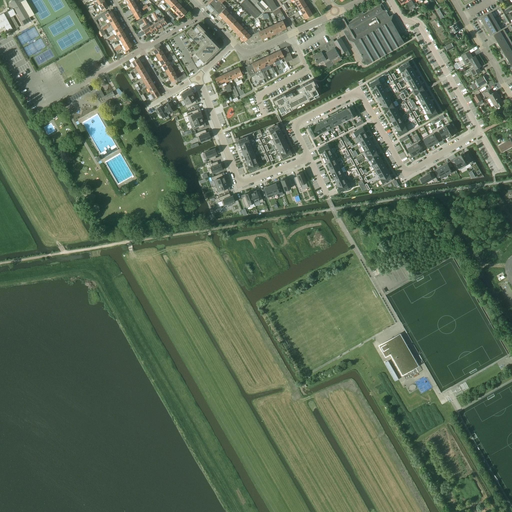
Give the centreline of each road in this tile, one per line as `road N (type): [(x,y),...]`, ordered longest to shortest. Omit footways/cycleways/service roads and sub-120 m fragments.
road 1 (residential): [(391,0),(403,19),(417,23),(479,132),(405,173),(359,92),(294,125),(309,157)]
road 2 (track): [(0,263),(333,209)]
road 3 (track): [(283,511),(132,252)]
road 4 (residential): [(309,157),(238,185),(198,75)]
road 5 (unknown): [(170,90),(196,140),(272,116)]
